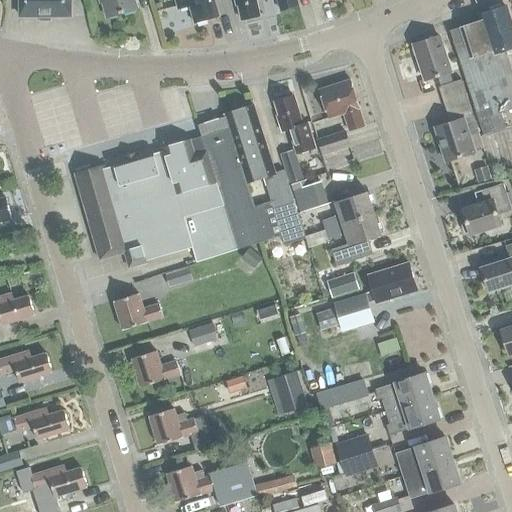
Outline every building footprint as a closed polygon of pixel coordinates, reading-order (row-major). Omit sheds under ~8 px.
[(19,0),(20,19),(39,18),(39,23),(51,23),(51,18),(71,18),(70,0),(19,0)] [(103,4),(107,18),(137,9),(133,0),(99,0),(100,4),(103,4)] [(174,0),(177,11),(190,7),(195,24),(218,17),(213,0),(174,0)] [(234,0),(236,6),(238,5),(241,21),(259,17),(255,0),(234,0)] [(277,0),(281,11),(298,6),(295,0),(277,0)] [(450,33),(484,136),(507,128),(502,113),(511,109),(511,71),(505,52),(511,49),(511,33),(503,7),(481,15),(483,22),(450,33)] [(438,38),(413,46),(425,82),(438,77),(441,87),(438,88),(442,101),(465,94),(460,81),(453,83),(438,38)] [(358,110),(350,82),(319,91),(328,119),(342,114),(348,132),(363,128),(358,110)] [(483,151),(465,94),(443,101),(450,123),(436,128),(447,162),(483,151)] [(295,95),(273,102),(278,116),(276,117),(282,133),(290,130),(298,154),(315,149),(307,124),(303,125),(295,95)] [(225,118),(228,128),(247,184),(264,179),(285,246),(304,240),(283,173),(272,176),(264,152),(266,151),(252,107),(224,116),(225,118)] [(247,184),(228,128),(225,118),(219,120),(219,118),(211,120),(212,122),(198,126),(202,138),(237,250),(237,251),(274,239),(263,205),(255,207),(247,184)] [(348,147),(343,132),(316,141),(321,156),(348,147)] [(147,263),(146,262),(192,248),(197,263),(237,250),(202,138),(164,149),(165,153),(154,156),(152,152),(114,163),(115,167),(105,170),(104,166),(74,174),(99,261),(124,254),(128,269),(147,263)] [(304,179),(295,150),(280,155),(289,183),(304,179)] [(488,170),(475,174),(478,184),(491,180),(488,170)] [(295,191),(302,213),(329,204),(321,182),(295,191)] [(509,208),(503,186),(482,192),(486,203),(462,210),(470,236),(500,227),(496,212),(509,208)] [(322,222),(325,231),(375,215),(368,194),(335,205),(339,218),(335,219),(335,218),(322,222)] [(0,222),(10,221),(5,200),(0,200),(0,222)] [(375,215),(325,231),(328,240),(341,236),(340,234),(344,233),(348,245),(331,251),(336,267),(372,255),(367,240),(382,235),(375,215)] [(482,271),(476,273),(480,285),(486,284),(489,293),(511,284),(511,245),(505,248),(509,259),(481,269),(482,271)] [(334,304),(336,311),(319,315),(323,328),(339,323),(342,333),(375,323),(369,302),(375,301),(376,305),(417,292),(408,265),(367,278),(372,293),(334,304)] [(192,280),(188,268),(167,275),(171,287),(192,280)] [(332,299),(358,290),(353,274),(326,283),(332,299)] [(0,298),(0,321),(1,326),(34,315),(28,296),(13,301),(11,295),(0,298)] [(113,303),(122,330),(162,318),(158,305),(143,309),(139,295),(113,303)] [(189,331),(194,348),(218,340),(213,324),(189,331)] [(511,326),(501,330),(509,357),(511,355),(511,326)] [(275,342),(268,345),(273,359),(280,356),(275,342)] [(0,362),(0,376),(15,371),(19,383),(52,373),(46,354),(30,359),(28,353),(0,362)] [(131,360),(140,388),(179,376),(175,362),(159,367),(155,353),(131,360)] [(268,381),(278,415),(307,406),(297,372),(268,381)] [(382,399),(386,411),(431,397),(424,374),(393,384),(374,390),(378,400),(382,399)] [(365,397),(361,382),(319,395),(323,409),(365,397)] [(386,411),(390,424),(385,425),(389,435),(408,429),(409,430),(438,420),(431,397),(386,411)] [(148,416),(156,445),(189,436),(194,451),(223,443),(218,426),(208,429),(205,417),(193,420),(186,421),(184,413),(175,416),(173,409),(148,416)] [(46,410),(13,420),(17,433),(32,428),(36,441),(69,431),(64,413),(48,417),(46,410)] [(0,419),(0,432),(1,435),(15,431),(10,412),(0,414),(0,418),(0,419)] [(334,445),(339,461),(370,451),(365,436),(334,445)] [(421,471),(451,461),(444,438),(394,454),(402,477),(421,471)] [(331,443),(318,447),(323,468),(336,465),(331,443)] [(339,461),(343,476),(374,466),(370,451),(339,461)] [(0,458),(0,471),(21,465),(17,452),(0,458)] [(402,477),(409,500),(429,493),(429,494),(459,484),(451,461),(421,471),(402,477)] [(31,477),(33,485),(35,490),(50,486),(54,498),(86,488),(80,469),(66,473),(64,467),(33,476),(31,477)] [(203,470),(192,473),(190,468),(166,475),(174,502),(214,491),(214,490),(210,477),(206,479),(203,470)] [(256,498),(282,492),(295,488),(292,477),(279,480),(253,486),(256,498)] [(251,479),(214,490),(214,491),(220,508),(255,497),(251,479)] [(371,506),(372,511),(398,511),(400,511),(396,499),(371,506)]
